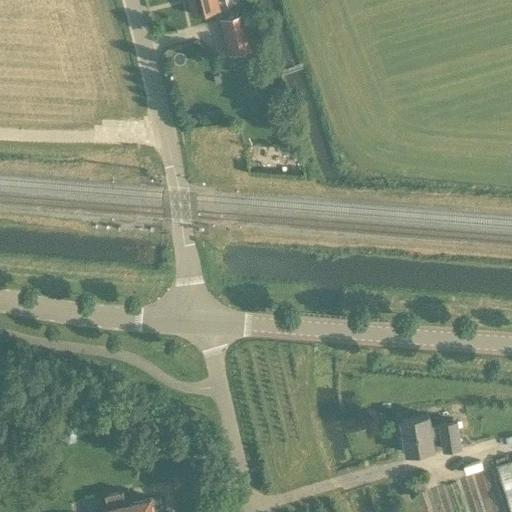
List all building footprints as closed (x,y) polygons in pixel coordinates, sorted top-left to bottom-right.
[(188,0),(192,13),(218,7),(216,0),(188,0)] [(246,12),(220,18),(228,54),(255,47),(246,12)] [(432,438),(441,437),(443,450),(462,447),(458,419),(438,422),(439,425),(431,426),(429,415),(400,419),(406,453),(434,448),(432,438)] [(511,511),(511,459),(495,465),(510,511),(511,511)] [(154,511),(151,495),(125,501),(122,488),(104,492),(108,505),(105,506),(106,511),(154,511)]
